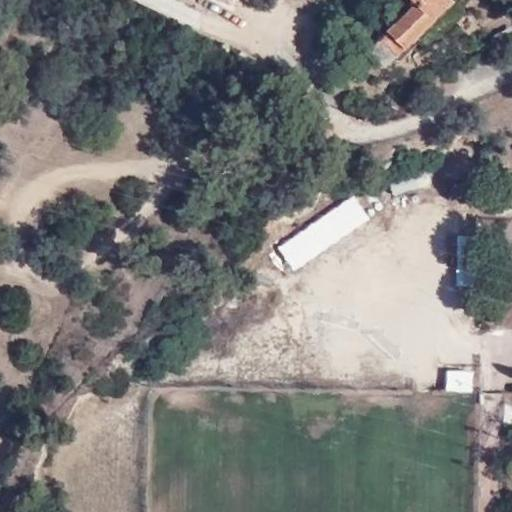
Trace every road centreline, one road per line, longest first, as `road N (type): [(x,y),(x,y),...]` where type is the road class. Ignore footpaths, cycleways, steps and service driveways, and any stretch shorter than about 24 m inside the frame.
road 1 (track): [(336,139),(97,171),(42,190),(19,215),(13,250),(24,278),(50,288),(92,284),(134,256)]
road 2 (residential): [(511,67),(400,121),(336,139)]
